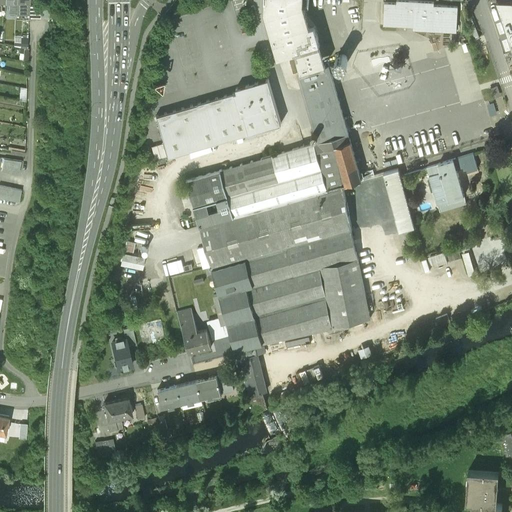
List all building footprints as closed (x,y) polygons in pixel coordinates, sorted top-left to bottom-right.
[(16,0),(4,0),(5,1),(9,1),(9,10),(16,10),(16,0)] [(16,0),(16,10),(16,18),(18,18),(18,21),(29,21),(29,18),(29,6),(29,0),(16,0)] [(296,51),(320,44),(314,25),(310,26),(303,2),(302,0),(264,0),(265,11),(278,57),(288,54),(296,51)] [(396,0),(396,2),(384,2),(383,25),(413,26),(413,29),(456,31),(458,5),(434,4),(434,1),(412,0),(396,0)] [(511,1),(496,1),(511,48),(511,1)] [(41,6),(29,6),(29,18),(40,18),(41,6)] [(28,38),(14,37),(14,46),(21,47),(28,48),(28,38)] [(302,72),(326,65),(320,44),(296,51),(302,72)] [(21,47),(19,59),(28,61),(29,52),(28,51),(29,49),(28,48),(21,47)] [(298,73),(302,72),(296,51),(288,54),(294,73),(298,72),(298,73)] [(338,67),(340,68),(340,67),(342,67),(344,66),(345,64),(345,63),(346,61),(345,59),(344,57),(342,56),(341,55),(339,55),(337,56),(335,57),(334,58),(333,60),(333,62),(334,64),(335,66),(336,67),(338,67)] [(315,143),(327,188),(341,184),(361,178),(340,105),(331,71),(338,69),(340,68),(340,67),(340,68),(338,67),(336,67),(335,66),(334,64),(329,66),(302,74),(299,75),(315,131),(316,131),(317,131),(318,131),(318,132),(319,132),(319,133),(319,134),(319,135),(318,135),(318,136),(317,136),(319,142),(315,143)] [(302,74),(329,66),(329,64),(326,65),(302,72),(302,74)] [(237,91),(155,115),(167,156),(281,123),(268,78),(253,82),(236,87),(237,91)] [(155,159),(166,155),(162,142),(151,146),(155,159)] [(246,258),(253,284),(316,266),(358,258),(351,229),(341,184),(327,188),(315,143),(182,181),(184,188),(189,187),(206,246),(204,247),(209,267),(212,266),(212,268),(246,258)] [(440,211),(465,204),(457,175),(477,169),(472,154),(438,164),(441,173),(435,174),(429,176),(433,189),(445,186),(449,200),(446,200),(445,197),(436,200),(440,211)] [(4,159),(1,172),(19,175),(21,163),(4,159)] [(441,173),(438,164),(432,166),(435,174),(441,173)] [(414,226),(398,168),(383,172),(399,230),(404,229),(404,231),(410,229),(409,227),(414,226)] [(21,191),(0,186),(0,199),(19,202),(21,191)] [(458,247),(446,250),(449,261),(461,258),(458,247)] [(265,352),(264,343),(370,316),(358,257),(358,258),(316,266),(253,284),(219,294),(219,293),(214,295),(222,324),(228,322),(231,334),(237,354),(239,354),(253,412),(268,407),(264,391),(266,390),(257,353),(265,352)] [(219,294),(253,284),(246,258),(212,268),(219,293),(219,294)] [(135,286),(124,289),(126,295),(137,293),(135,286)] [(176,291),(167,292),(170,311),(179,310),(176,291)] [(147,322),(138,324),(143,345),(165,339),(159,310),(157,309),(146,312),(145,313),(147,322)] [(182,326),(195,323),(191,309),(177,312),(182,326)] [(447,313),(436,318),(440,328),(451,324),(447,313)] [(216,339),(231,334),(228,322),(222,324),(222,325),(213,327),(216,339)] [(198,331),(195,323),(182,326),(185,335),(189,352),(212,347),(207,329),(198,331)] [(126,339),(127,346),(136,344),(132,327),(123,329),(126,339)] [(115,341),(112,342),(118,368),(123,367),(123,368),(127,367),(127,366),(132,365),(127,346),(126,339),(123,339),(115,340),(115,341)] [(217,375),(221,392),(234,389),(230,372),(217,375)] [(197,380),(201,397),(208,396),(209,398),(214,396),(213,394),(221,392),(217,375),(197,380)] [(177,385),(182,402),(189,400),(189,402),(194,401),(194,399),(201,397),(197,380),(177,385)] [(182,402),(177,385),(157,389),(162,407),(169,405),(170,407),(175,406),(174,404),(182,402)] [(116,399),(120,417),(132,414),(128,397),(116,399)] [(120,417),(116,399),(104,402),(108,420),(120,417)] [(142,403),(134,405),(137,419),(145,417),(142,403)] [(9,416),(0,414),(0,432),(5,434),(9,416)] [(164,415),(158,416),(161,430),(167,428),(164,415)] [(123,427),(120,417),(108,420),(106,420),(109,431),(123,427)] [(149,427),(160,425),(158,417),(147,419),(149,427)] [(511,436),(511,433),(500,436),(509,469),(511,467),(511,436)] [(108,442),(102,443),(105,456),(111,454),(108,442)] [(392,468),(384,471),(386,477),(394,474),(392,468)] [(499,472),(468,470),(466,501),(472,502),(471,511),(501,511),(502,504),(496,504),(499,472)]
